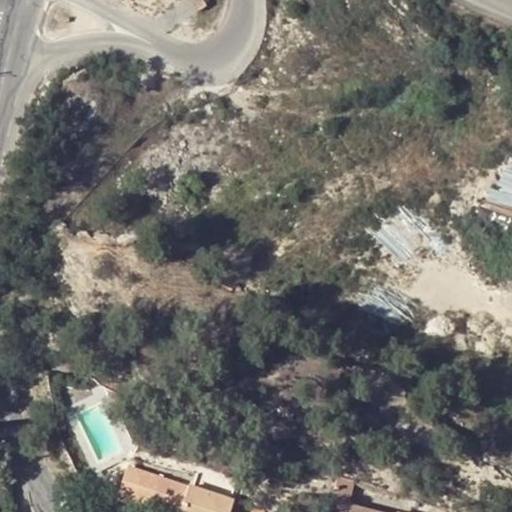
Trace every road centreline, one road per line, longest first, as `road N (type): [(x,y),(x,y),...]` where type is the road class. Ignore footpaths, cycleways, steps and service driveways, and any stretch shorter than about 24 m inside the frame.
road 1 (unclassified): [(8,46),(44,52),(106,39),(150,43)]
road 2 (unclassified): [(150,43),(189,56),(222,53),(243,25),(247,0)]
road 3 (tertiary): [(63,511),(25,460),(0,399)]
